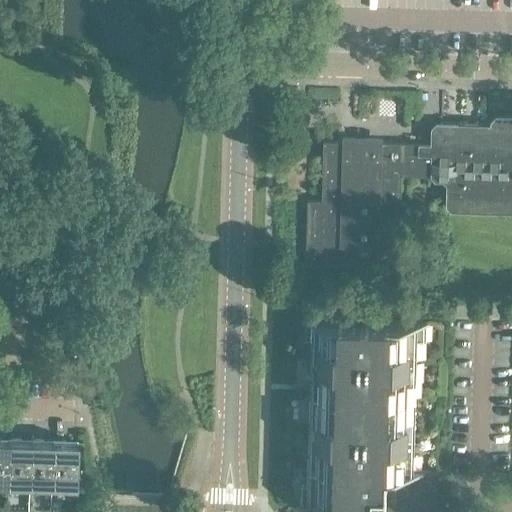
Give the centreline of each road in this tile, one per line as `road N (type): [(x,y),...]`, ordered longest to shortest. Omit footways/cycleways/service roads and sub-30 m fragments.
road 1 (unclassified): [(227,511),(237,71)]
road 2 (unclassified): [(511,74),(348,65),(237,71)]
